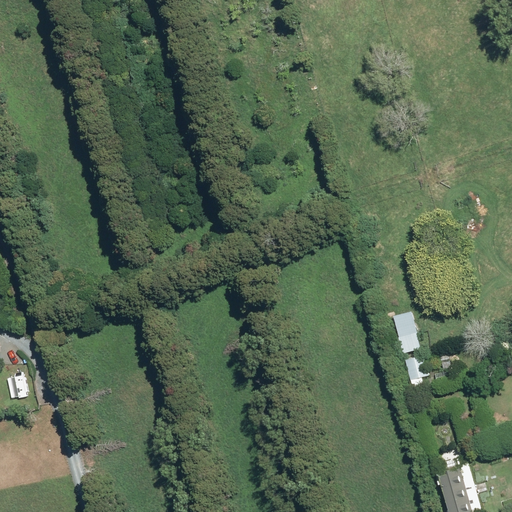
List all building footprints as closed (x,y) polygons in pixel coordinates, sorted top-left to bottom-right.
[(411,312),(391,316),(400,354),(420,349),(411,312)] [(422,355),(401,360),(406,380),(427,375),(422,355)] [(446,371),(437,374),(441,384),(457,378),(452,363),(444,366),(446,371)] [(30,389),(24,368),(17,370),(19,379),(12,382),(16,393),(30,389)] [(473,511),(461,465),(435,472),(446,511),(473,511)]
